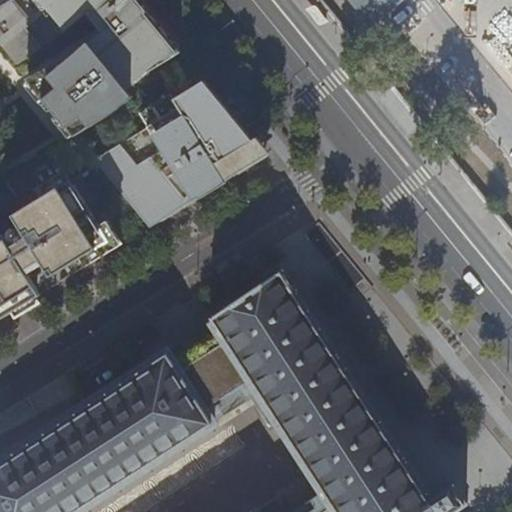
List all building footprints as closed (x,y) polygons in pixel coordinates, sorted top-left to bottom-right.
[(6,0),(0,4),(0,45),(14,64),(61,27),(80,8),(97,25),(75,47),(26,78),(72,135),(110,116),(133,98),(124,84),(138,80),(160,62),(162,61),(181,53),(172,42),(159,27),(136,0),(6,0)] [(342,0),(368,31),(402,3),(399,0),(342,0)] [(95,161),(151,228),(175,213),(243,171),(266,157),(247,134),(211,90),(205,82),(154,114),(158,121),(95,161)] [(0,321),(3,320),(28,304),(25,298),(37,290),(26,272),(36,266),(43,262),(54,278),(67,270),(72,278),(110,254),(124,245),(118,234),(50,154),(7,180),(25,210),(15,216),(28,237),(11,248),(6,241),(0,244),(0,321)] [(87,408),(67,420),(3,460),(0,461),(0,511),(461,511),(473,504),(468,497),(461,486),(438,501),(417,468),(373,401),(355,373),(327,331),(299,288),(294,280),(287,269),(275,276),(240,299),(213,316),(219,324),(229,339),(206,354),(185,368),(175,352),(87,408)]
